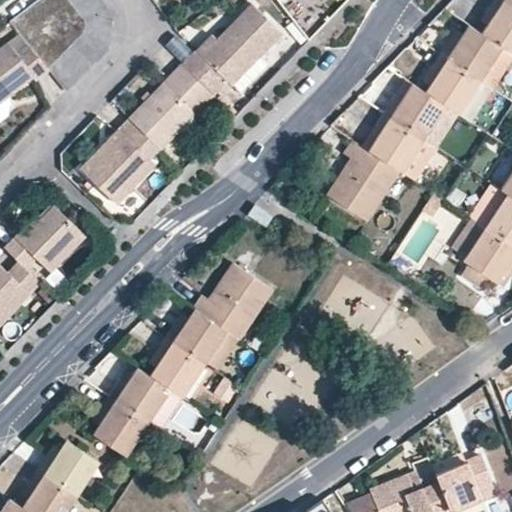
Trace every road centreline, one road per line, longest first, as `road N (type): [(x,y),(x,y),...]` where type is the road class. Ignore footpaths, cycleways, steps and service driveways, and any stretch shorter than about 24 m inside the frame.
road 1 (residential): [(0,405),(179,227),(245,185),(354,67),(392,0)]
road 2 (residential): [(265,511),(511,337)]
road 3 (residential): [(134,0),(142,26),(127,58),(0,192)]
